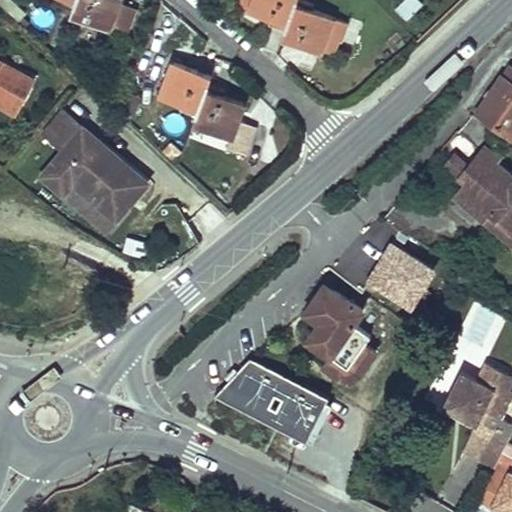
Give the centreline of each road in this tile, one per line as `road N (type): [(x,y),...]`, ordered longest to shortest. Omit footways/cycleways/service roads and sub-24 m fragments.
road 1 (secondary): [(127,336),(346,150)]
road 2 (secondary): [(346,150),(509,0)]
road 3 (residential): [(346,150),(186,0)]
road 4 (secondary): [(162,434),(325,511)]
road 5 (unknown): [(245,237),(118,115)]
